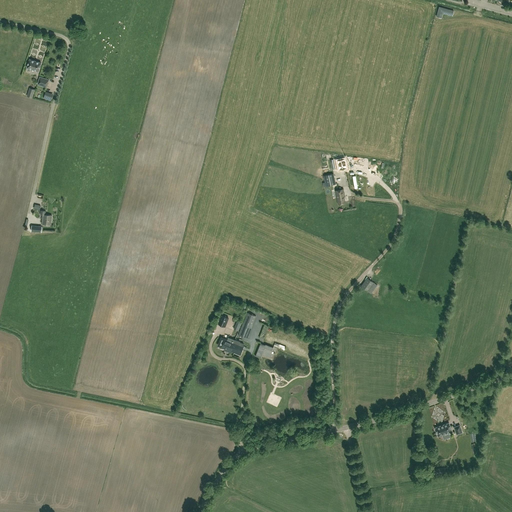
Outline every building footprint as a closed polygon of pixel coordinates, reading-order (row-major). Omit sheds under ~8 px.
[(452,16),(453,11),(439,7),(436,16),(441,18),(443,13),(452,16)] [(29,59),(27,67),(27,68),(27,67),(28,68),(27,69),(32,70),(32,69),(38,71),(39,71),(38,71),(41,63),(30,59),(29,59)] [(49,80),(40,77),(38,84),(46,87),(49,80)] [(347,169),(345,159),(337,161),(339,171),(347,169)] [(325,182),(323,183),(324,187),(335,184),(333,173),(324,175),(325,182)] [(335,191),(338,205),(346,203),(344,197),(345,197),(343,189),(335,191)] [(51,224),(52,215),(45,215),(45,211),(41,211),(41,215),(43,215),(42,224),(51,224)] [(367,278),(361,286),(368,291),(374,282),(367,278)] [(247,312),(238,334),(247,338),(256,316),(247,312)] [(230,351),(235,340),(228,338),(228,339),(225,338),(222,347),(225,348),(224,350),(230,352),(230,351)] [(235,340),(230,351),(240,354),(243,346),(244,344),(240,342),(240,341),(235,340)] [(449,423),(435,428),(438,436),(452,431),(449,423)] [(454,427),(456,434),(463,432),(460,425),(454,427)]
